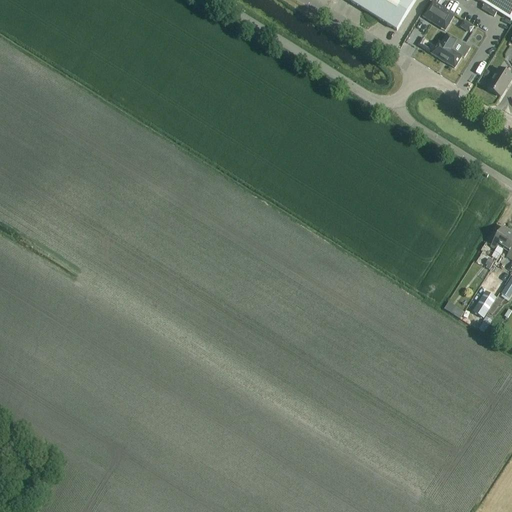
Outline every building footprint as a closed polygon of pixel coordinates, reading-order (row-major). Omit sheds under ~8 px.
[(345,0),(396,31),(415,0),(345,0)] [(511,0),(475,0),(484,5),(481,10),(494,17),(497,13),(510,21),(511,18),(511,0)] [(432,2),(423,18),(430,22),(445,31),(450,24),(454,16),(432,2)] [(420,30),(430,34),(434,25),(423,21),(420,30)] [(465,60),(471,50),(446,34),(440,44),(438,42),(430,55),(454,69),(461,57),(465,60)] [(499,98),(511,78),(498,69),(486,89),(499,98)] [(504,248),(511,235),(511,234),(502,228),(490,247),(495,250),(499,244),(504,248)] [(511,278),(510,277),(500,295),(508,300),(510,296),(511,292),(511,278)] [(482,322),(496,300),(484,293),(471,315),(482,322)] [(448,303),(444,310),(459,320),(464,312),(448,303)] [(483,323),(478,331),(483,334),(488,327),(483,323)]
